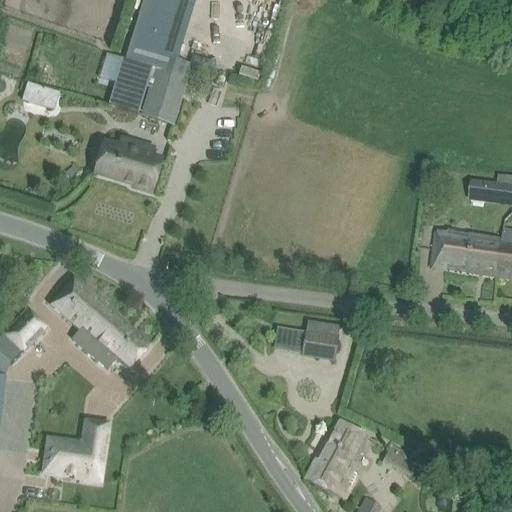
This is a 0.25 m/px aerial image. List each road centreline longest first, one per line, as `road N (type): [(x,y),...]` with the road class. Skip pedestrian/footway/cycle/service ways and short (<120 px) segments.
road 1 (unclassified): [(511,307),(209,279),(148,266)]
road 2 (unclassified): [(320,511),(190,341),(148,266)]
road 3 (unknown): [(63,329),(32,376),(0,493)]
road 4 (unclassified): [(148,266),(0,220)]
road 5 (unknown): [(190,341),(126,377),(63,329)]
